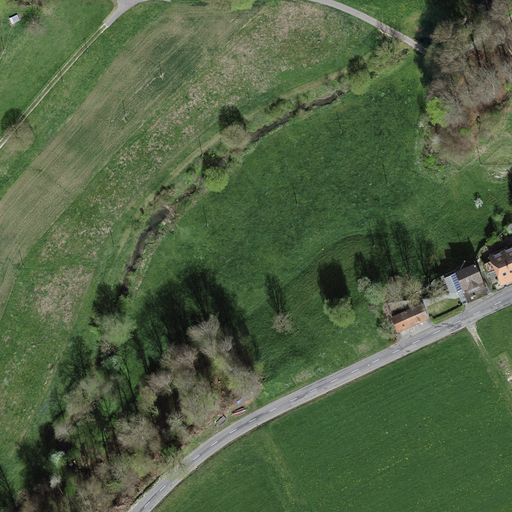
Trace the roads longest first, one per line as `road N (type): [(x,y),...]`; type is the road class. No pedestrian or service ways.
road 1 (tertiary): [(139,511),(184,466),(261,414),(511,296)]
road 2 (track): [(323,0),(439,56),(511,18)]
road 3 (track): [(0,143),(128,0)]
